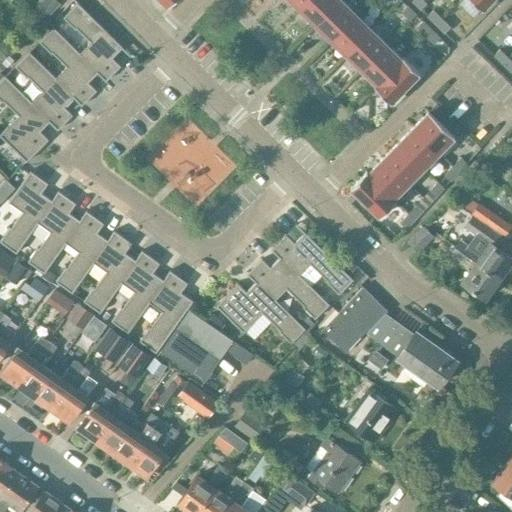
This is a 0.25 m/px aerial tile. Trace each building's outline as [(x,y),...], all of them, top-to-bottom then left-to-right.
[(41,20),(59,2),(56,0),(43,0),(33,11),(41,20)] [(290,0),(299,9),(307,0),(290,0)] [(315,24),(338,0),(307,0),(299,9),(315,24)] [(330,39),(355,13),(341,0),(338,0),(315,24),(330,39)] [(426,3),(422,0),(412,0),(412,1),(420,9),(426,3)] [(472,0),(482,9),(490,0),(472,0)] [(122,47),(77,2),(63,17),(75,29),(76,28),(90,42),(79,53),(53,27),(52,27),(106,80),(120,66),(111,57),(121,48),(122,47)] [(416,14),(407,6),(401,11),(410,20),(416,14)] [(441,18),(433,10),(427,16),(435,24),(441,18)] [(345,54),(371,28),(355,13),(330,39),(345,54)] [(450,27),(441,18),(435,24),(444,33),(450,27)] [(431,29),(422,20),(417,26),(425,35),(431,29)] [(105,81),(106,80),(52,27),(39,41),(51,53),(52,52),(66,66),(55,77),(29,51),(28,52),(82,104),(96,90),(87,82),(97,72),(105,81)] [(360,69),(386,43),(371,28),(345,54),(360,69)] [(439,37),(431,29),(425,35),(434,43),(439,37)] [(374,86),(403,57),(403,56),(401,58),(386,43),(360,69),(375,84),(374,86)] [(508,58),(499,49),(493,55),(502,64),(508,58)] [(82,104),(28,52),(15,66),(27,78),(28,77),(42,91),(31,102),(5,76),(4,76),(58,129),(72,114),(63,106),(73,97),(81,105),(82,104)] [(390,102),(419,73),(403,57),(374,86),(390,102)] [(511,70),(511,62),(508,58),(502,64),(510,72),(511,70)] [(58,129),(4,76),(0,80),(0,99),(3,102),(4,101),(18,115),(0,132),(0,135),(26,161),(48,139),(39,131),(49,121),(57,129),(58,129)] [(454,136),(428,111),(413,126),(439,152),(454,136)] [(439,152),(413,126),(398,142),(424,167),(439,152)] [(424,167),(398,142),(382,157),(408,183),(424,167)] [(408,183),(382,157),(367,173),(366,171),(365,171),(395,200),(393,198),(408,183)] [(458,172),(466,163),(460,157),(452,166),(458,172)] [(450,180),(458,172),(452,166),(444,175),(450,180)] [(0,241),(15,252),(59,191),(58,190),(51,200),(40,192),(47,183),(30,171),(8,202),(9,203),(9,202),(22,211),(10,228),(9,227),(0,239),(0,241)] [(395,200),(365,171),(349,188),(379,216),(395,200)] [(14,187),(6,179),(5,180),(0,185),(9,193),(14,187)] [(435,196),(444,187),(438,182),(429,191),(435,196)] [(9,193),(0,185),(0,194),(3,198),(9,193)] [(43,272),(87,211),(86,210),(79,220),(68,212),(75,203),(59,191),(15,252),(16,253),(37,222),(50,231),(38,248),(37,247),(27,261),(43,272)] [(414,219),(422,210),(416,204),(408,213),(414,219)] [(71,292),(115,231),(114,230),(107,240),(96,232),(103,223),(87,211),(43,272),(44,272),(65,242),(78,251),(66,267),(65,267),(55,281),(71,292)] [(510,226),(491,212),(484,222),(503,235),(510,226)] [(406,228),(414,219),(408,213),(400,222),(406,228)] [(491,231),(472,217),(465,227),(475,234),(484,240),(491,231)] [(418,252),(434,236),(425,226),(409,242),(418,252)] [(99,312),(142,251),(142,250),(135,260),(124,252),(131,242),(115,231),(71,292),(72,292),(93,262),(106,271),(94,287),(93,287),(83,300),(99,312)] [(285,234),(271,248),(328,304),(299,274),(310,263),(327,281),(326,281),(338,293),(352,279),(304,231),(303,232),(303,233),(294,242),(285,234)] [(460,240),(455,247),(466,256),(476,262),(499,278),(511,259),(511,257),(499,248),(505,240),(491,231),(484,240),(475,234),(467,245),(460,240)] [(466,256),(455,247),(450,254),(462,262),(466,256)] [(0,248),(0,270),(3,273),(14,258),(0,248)] [(328,304),(271,248),(270,249),(279,257),(270,267),(261,258),(247,273),(304,329),(304,328),(294,317),(275,299),(285,288),(303,305),(302,306),(314,318),(328,304)] [(127,332),(170,271),(170,270),(163,280),(152,272),(159,262),(142,251),(99,312),(100,312),(121,282),(134,291),(122,307),(121,306),(111,320),(127,332)] [(345,255),(338,262),(349,273),(356,265),(345,255)] [(16,260),(6,275),(16,282),(26,267),(16,260)] [(485,298),(499,278),(476,262),(462,282),(485,298)] [(47,269),(42,276),(50,282),(55,275),(47,269)] [(187,282),(170,271),(127,332),(149,302),(162,311),(150,327),(149,326),(139,340),(155,352),(192,300),(191,299),(191,300),(180,292),(187,282)] [(304,329),(247,273),(246,273),(255,282),(246,291),(237,283),(215,305),(243,332),(251,323),(261,312),(279,329),(278,330),(290,342),(304,329)] [(47,287),(33,277),(26,286),(41,296),(47,287)] [(352,298),(322,331),(344,352),(364,330),(366,332),(374,324),(376,322),(406,344),(413,334),(414,334),(385,313),(387,311),(362,288),(352,298)] [(83,326),(93,313),(78,302),(69,315),(83,326)] [(0,354),(16,331),(6,324),(11,316),(4,311),(0,317),(0,354)] [(253,355),(189,311),(175,331),(219,360),(225,350),(246,365),(253,355)] [(298,313),(294,317),(304,328),(307,330),(314,324),(303,313),(298,313)] [(115,359),(128,341),(110,329),(100,343),(108,348),(105,352),(115,359)] [(219,360),(175,331),(162,350),(205,380),(209,375),(210,376),(213,372),(211,371),(219,360)] [(406,344),(397,357),(407,363),(401,371),(422,386),(428,378),(438,385),(454,361),(414,333),(414,334),(413,334),(406,344)] [(18,384),(49,340),(41,334),(27,354),(18,347),(0,371),(18,384)] [(52,371),(43,365),(57,345),(49,340),(18,384),(34,396),(52,371)] [(136,375),(151,354),(133,341),(118,362),(136,375)] [(154,357),(147,368),(157,375),(165,365),(154,357)] [(50,407),(83,363),(75,358),(60,377),(52,371),(34,396),(50,407)] [(292,367),(280,384),(292,393),(304,376),(301,373),(308,365),(300,358),(292,367)] [(87,395),(77,388),(91,369),(83,363),(50,407),(69,420),(87,395)] [(173,379),(161,396),(170,403),(186,381),(178,375),(174,380),(173,379)] [(182,391),(180,394),(209,414),(218,401),(210,395),(189,381),(182,391)] [(95,438),(126,394),(118,388),(104,408),(94,401),(77,425),(95,438)] [(373,441),(395,410),(368,390),(346,421),(373,441)] [(129,425),(120,419),(134,400),(126,394),(95,438),(112,450),(129,425)] [(254,439),(264,424),(246,411),(235,426),(254,439)] [(129,462),(160,418),(152,412),(138,432),(129,425),(112,450),(129,462)] [(160,418),(129,462),(146,474),(164,450),(163,449),(168,443),(159,436),(168,423),(160,418)] [(227,426),(219,435),(241,450),(248,441),(227,426)] [(336,491),(358,460),(325,437),(320,445),(326,450),(310,473),(336,491)] [(254,447),(248,456),(258,463),(264,454),(254,447)] [(258,463),(248,477),(254,481),(259,474),(262,477),(273,461),(264,454),(258,463)] [(0,496),(0,497),(2,498),(20,473),(0,459),(0,496)] [(511,465),(506,461),(492,481),(502,488),(497,494),(511,508),(511,465)] [(194,511),(197,511),(215,487),(227,470),(219,464),(206,481),(197,474),(178,501),(194,511)] [(19,510),(37,484),(20,473),(2,498),(0,497),(0,511),(8,502),(19,510)] [(223,511),(245,482),(236,475),(224,493),(215,487),(197,511),(223,511)] [(312,491),(292,476),(283,488),(304,503),(312,491)] [(245,482),(223,511),(248,511),(249,511),(260,495),(251,489),(252,487),(245,482)] [(51,511),(60,501),(43,489),(27,511),(51,511)] [(75,511),(60,501),(51,511),(75,511)]
